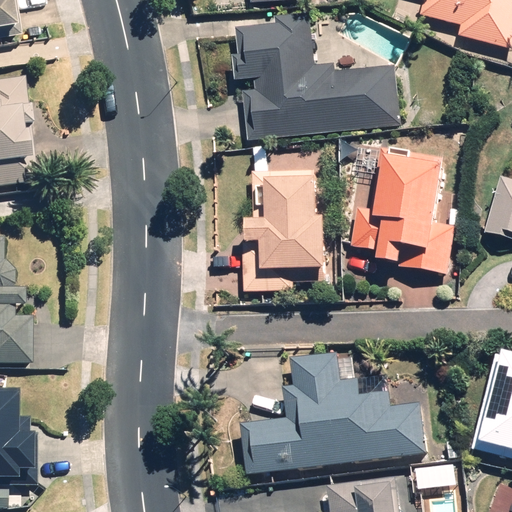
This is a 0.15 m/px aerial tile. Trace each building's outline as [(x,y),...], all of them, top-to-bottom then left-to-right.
[(0,0),(0,34),(13,33),(9,6),(16,5),(14,0),(0,0)] [(510,56),(511,47),(511,0),(423,0),(425,0),(420,20),(459,30),(455,42),(510,56)] [(314,68),(311,20),(274,24),(275,29),(235,34),(240,85),(258,84),(259,94),(245,96),(250,145),(402,130),(398,72),(333,77),(332,67),(314,68)] [(0,190),(36,186),(29,132),(32,131),(26,81),(0,84),(0,190)] [(436,229),(443,163),(382,156),(379,182),(359,180),(351,254),(382,257),(380,267),(402,270),(403,262),(414,263),(413,274),(450,278),(456,231),(436,229)] [(316,225),(315,176),(267,176),(267,228),(245,229),(246,293),(296,293),(296,278),(327,277),(326,225),(316,225)] [(511,183),(502,181),(486,239),(511,246),(511,183)] [(0,366),(31,367),(32,321),(13,321),(13,311),(23,312),(23,293),(13,293),(14,271),(2,262),(4,240),(0,240),(0,366)] [(511,362),(496,359),(473,454),(511,463),(511,362)] [(241,428),(248,480),(428,458),(422,408),(392,411),(391,397),(361,400),(358,382),(341,384),(339,360),(292,366),(295,388),(280,390),(284,423),(241,428)] [(13,440),(14,395),(0,394),(0,486),(11,487),(12,475),(28,475),(29,440),(13,440)] [(396,511),(396,496),(332,500),(332,511),(396,511)]
